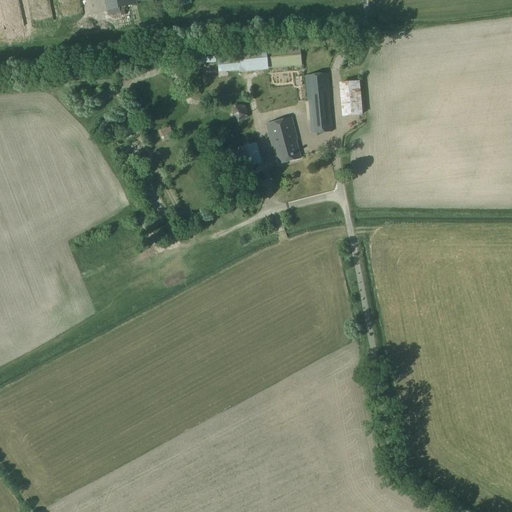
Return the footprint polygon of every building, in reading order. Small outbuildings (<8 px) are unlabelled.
[(60,0),(64,15),(80,11),(77,0),(60,0)] [(105,0),(108,12),(138,5),(136,0),(105,0)] [(163,0),(165,10),(191,5),(190,0),(163,0)] [(301,67),(299,46),(266,48),(266,53),(268,70),(301,67)] [(241,54),(242,73),(267,72),(266,53),(241,54)] [(260,112),(292,108),(288,74),(251,79),(254,97),(258,96),(260,112)] [(308,103),(311,135),(333,133),(328,75),(305,77),(308,103)] [(340,84),(343,117),(363,115),(359,82),(340,84)] [(266,126),(277,166),(301,159),(296,141),(297,141),(292,119),(266,126)] [(252,145),(240,148),(248,186),(260,183),(252,145)] [(135,170),(130,172),(132,179),(138,176),(135,170)]
